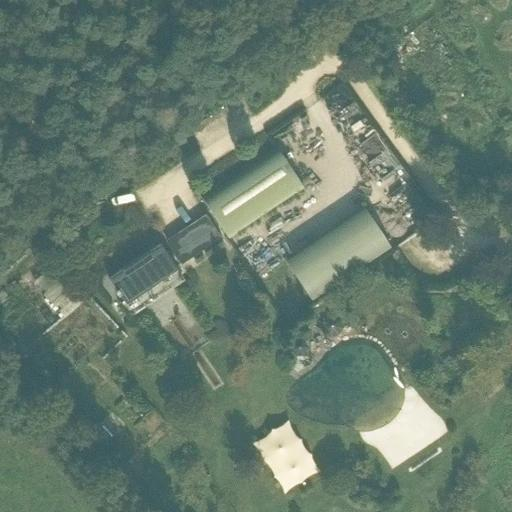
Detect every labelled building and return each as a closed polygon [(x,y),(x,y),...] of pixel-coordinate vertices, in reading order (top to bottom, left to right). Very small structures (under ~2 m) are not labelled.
[(199,199),(226,239),(303,188),(274,149),(199,199)] [(367,211),(284,259),(307,298),(390,251),(367,211)] [(174,235),(189,259),(221,240),(207,215),(174,235)] [(127,307),(178,272),(160,246),(109,281),(127,307)] [(69,275),(25,315),(74,370),(119,331),(69,275)] [(0,304),(8,298),(3,292),(0,293),(0,304)]
